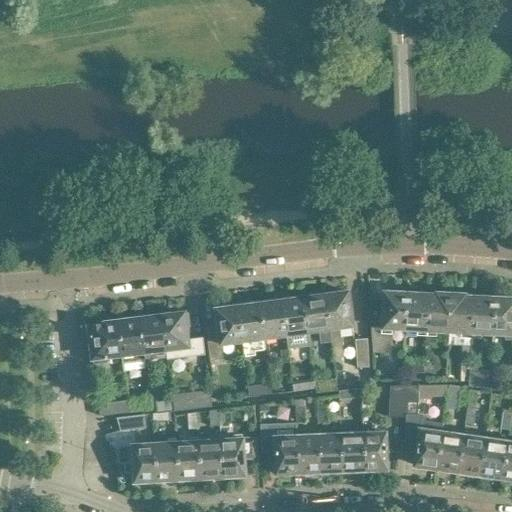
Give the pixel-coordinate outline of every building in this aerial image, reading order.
[(352,327),(348,292),(345,292),(343,290),(339,291),(337,293),(325,295),(331,343),(333,357),(343,356),(341,336),(340,336),(339,329),(352,327)] [(405,330),(407,291),(397,290),(395,292),(384,292),(382,327),(370,326),(372,352),(390,352),(392,330),(405,330)] [(449,333),(451,291),(441,290),(440,292),(437,292),(436,295),(428,294),(426,335),(426,340),(445,341),(446,333),(448,333),(449,333)] [(426,335),(428,294),(418,294),(416,291),(407,291),(405,330),(416,331),(416,334),(426,335)] [(470,337),(473,296),(464,295),(464,294),(462,293),(459,291),(451,291),(449,333),(448,333),(447,344),(462,344),(460,379),(468,379),(468,376),(469,337),(470,337)] [(307,297),(303,298),(308,333),(319,331),(320,344),(331,343),(325,295),(315,296),(313,294),(309,295),(307,297)] [(493,335),(495,295),(484,295),(483,296),(473,296),(470,337),(479,337),(479,334),(493,335)] [(511,298),(506,298),(504,296),(495,295),(493,335),(505,335),(505,339),(511,339),(511,298)] [(308,333),(303,298),(301,298),(299,296),(295,297),(293,299),(281,301),(286,336),(288,348),(309,345),(308,333)] [(286,336),(281,301),(272,302),(269,300),(265,300),(263,303),(259,303),(264,339),(286,336)] [(264,339),(259,303),(257,304),(254,302),(251,302),(249,305),(237,306),(242,342),(244,356),(254,354),(253,351),(265,349),(264,339)] [(242,342),(237,306),(215,309),(217,324),(205,325),(209,360),(223,358),(221,345),(242,342)] [(164,315),(162,316),(165,337),(167,351),(168,359),(204,355),(205,355),(206,354),(204,337),(202,338),(188,339),(187,327),(191,327),(189,312),(187,313),(175,314),(172,311),(167,312),(164,315)] [(167,351),(162,316),(160,316),(157,313),(152,314),(149,318),(139,319),(142,337),(145,359),(155,358),(155,352),(167,351)] [(145,359),(142,337),(139,319),(130,320),(128,317),(121,318),(119,321),(117,322),(119,337),(121,356),(124,371),(146,369),(145,359)] [(121,356),(119,337),(117,322),(115,322),(112,319),(106,320),(104,323),(88,325),(93,363),(106,361),(106,358),(121,356)] [(369,366),(367,338),(355,338),(356,366),(358,366),(358,385),(369,384),(369,366)] [(286,350),(280,351),(281,363),(281,364),(288,363),(286,350)] [(432,374),(433,361),(424,361),(424,365),(423,374),(432,374)] [(423,374),(424,365),(413,365),(413,378),(423,379),(423,374)] [(491,377),(488,377),(468,376),(468,379),(467,385),(487,386),(490,386),(491,377)] [(337,389),(335,377),(314,380),(315,387),(316,392),(337,389)] [(314,380),(313,378),(291,381),(293,390),(315,387),(314,380)] [(271,392),(270,382),(247,385),(249,396),(271,392)] [(403,415),(405,385),(389,385),(388,416),(403,415)] [(417,415),(418,385),(405,385),(403,415),(405,415),(417,415)] [(445,397),(445,386),(426,386),(426,397),(445,397)] [(449,386),(447,394),(460,396),(460,388),(449,386)] [(361,389),(353,390),(353,399),(361,398),(361,389)] [(473,424),(475,408),(478,390),(469,389),(464,422),(473,424)] [(209,391),(195,392),(197,408),(211,406),(211,405),(209,391)] [(151,406),(150,398),(127,401),(129,413),(151,410),(151,406)] [(173,400),(155,401),(156,412),(168,411),(174,410),(173,400)] [(129,413),(127,401),(98,404),(100,416),(129,413)] [(275,431),(273,402),(258,404),(260,432),(275,431)] [(326,422),(326,405),(317,406),(317,422),(326,422)] [(305,422),(304,406),(295,406),(295,423),(305,422)] [(219,426),(219,410),(210,411),(210,426),(219,426)] [(169,419),(168,411),(152,413),(152,420),(169,419)] [(197,427),(196,411),(187,413),(188,428),(197,427)] [(509,429),(511,413),(502,411),(500,427),(509,429)] [(145,427),(145,413),(116,417),(120,430),(145,427)] [(405,415),(404,448),(417,449),(415,464),(424,466),(426,469),(433,470),(435,468),(437,468),(443,430),(441,430),(442,424),(426,422),(422,415),(417,415),(405,415)] [(459,471),(464,434),(443,430),(437,468),(446,469),(447,472),(456,474),(458,471),(459,471)] [(387,468),(385,431),(363,432),(365,469),(366,469),(369,472),(377,472),(378,469),(387,468)] [(343,470),(341,432),(319,433),(321,471),(330,471),(333,474),(340,473),(341,470),(343,470)] [(365,469),(363,432),(341,432),(343,470),(344,470),(347,473),(355,473),(356,470),(365,469)] [(321,471),(319,433),(297,434),(299,472),(308,472),(311,475),(319,474),(320,471),(321,471)] [(299,472),(297,434),(275,435),(277,473),(286,473),(288,476),(296,475),(297,472),(299,472)] [(480,475),(486,437),(464,434),(459,471),(469,473),(470,476),(477,477),(479,474),(480,475)] [(244,474),(243,459),(256,458),(255,438),(242,439),(242,437),(219,438),(222,476),(225,476),(228,478),(234,478),(236,475),(244,474)] [(502,478),(508,440),(486,437),(480,475),(483,475),(484,478),(491,479),(493,476),(502,478)] [(222,476),(219,438),(198,440),(200,477),(203,477),(204,479),(212,479),(214,476),(222,476)] [(200,477),(198,440),(176,441),(179,478),(181,478),(183,481),(190,480),(192,478),(200,477)] [(511,440),(508,440),(502,478),(504,478),(506,481),(511,481),(511,440)] [(179,478),(176,441),(154,442),(157,479),(158,479),(160,482),(168,482),(170,479),(179,478)] [(132,448),(118,449),(119,465),(133,464),(135,481),(136,481),(138,484),(146,483),(148,480),(157,479),(154,442),(132,444),(132,448)]
